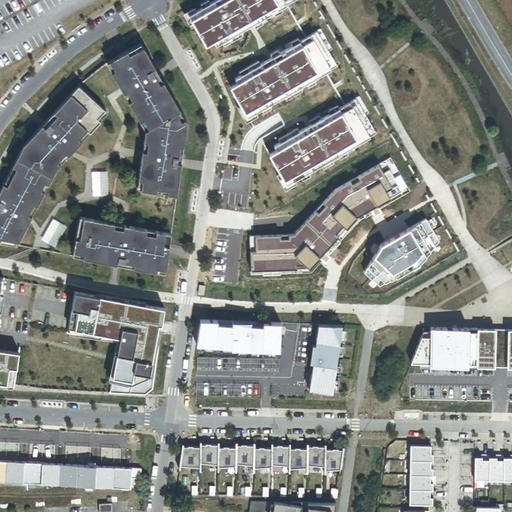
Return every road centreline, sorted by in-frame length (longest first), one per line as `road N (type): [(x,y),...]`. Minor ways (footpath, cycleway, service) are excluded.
road 1 (residential): [(169,422),(511,427)]
road 2 (residential): [(149,2),(213,118),(187,303)]
road 3 (residential): [(149,2),(58,61),(0,123)]
road 4 (residential): [(0,411),(169,422)]
road 5 (residential): [(187,303),(169,422)]
